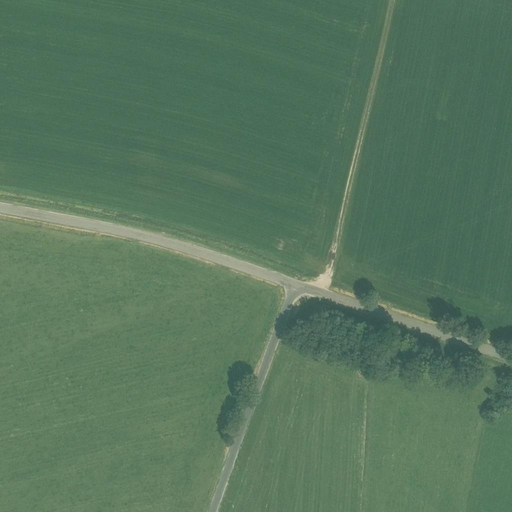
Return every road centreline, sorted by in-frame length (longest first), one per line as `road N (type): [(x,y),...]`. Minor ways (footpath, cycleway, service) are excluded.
road 1 (tertiary): [(0,207),(134,234),(295,284)]
road 2 (unclassified): [(215,511),(295,284)]
road 3 (tertiary): [(511,358),(295,284)]
